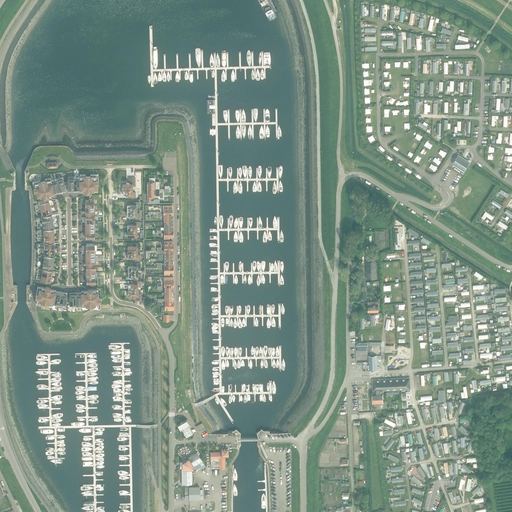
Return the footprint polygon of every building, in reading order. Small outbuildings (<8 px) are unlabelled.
[(425,13),(422,20),(429,22),(431,15),(425,13)] [(427,144),(423,149),(428,153),(432,148),(427,144)] [(464,170),(469,162),(458,155),(453,164),(464,170)] [(80,174),(80,192),(86,191),(86,192),(86,193),(90,192),(91,192),(91,191),(96,191),(96,184),(98,184),(98,174),(90,174),(90,176),(85,176),(85,174),(80,174)] [(48,196),(54,194),(50,177),(45,179),(45,181),(40,182),(40,180),(32,181),(34,191),(36,191),(38,198),(44,197),(44,198),(48,197),(49,196),(48,196)] [(60,193),(57,178),(51,180),(50,177),(54,194),(60,193)] [(57,178),(60,193),(66,191),(63,177),(57,178)] [(123,189),(132,189),(132,186),(135,186),(135,177),(132,177),(132,179),(129,179),(129,182),(126,182),(126,183),(121,183),(121,186),(123,187),(123,189)] [(149,181),(147,181),(147,189),(155,189),(159,189),(159,181),(155,181),(155,178),(149,178),(149,181)] [(132,189),(123,189),(123,195),(129,195),(129,198),(135,197),(135,192),(132,192),(132,189)] [(155,189),(147,189),(147,196),(147,202),(148,202),(148,204),(154,203),(154,201),(150,201),(150,196),(155,196),(159,196),(159,189),(155,189)] [(127,210),(136,210),(136,207),(139,207),(139,202),(133,202),(133,205),(127,205),(127,210)] [(164,214),(172,214),(172,205),(163,205),(164,214)] [(136,210),(127,210),(127,216),(133,216),(133,219),(140,218),(139,213),(136,213),(136,210)] [(168,221),(172,221),(172,214),(164,214),(164,223),(168,223),(168,221)] [(164,230),(172,230),(172,221),(168,221),(168,223),(164,223),(164,227),(157,227),(157,230),(161,230),(161,229),(164,229),(164,230)] [(127,230),(137,230),(137,227),(140,227),(140,222),(133,222),(133,225),(127,225),(127,230)] [(137,230),(127,230),(127,236),(133,235),(133,238),(140,238),(140,233),(137,233),(137,230)] [(172,230),(164,230),(164,239),(169,239),(169,236),(173,236),(172,230)] [(164,250),(173,250),(173,241),(164,241),(164,250)] [(127,252),(137,252),(137,249),(140,249),(140,243),(133,243),(133,246),(127,246),(127,252)] [(169,256),(173,256),(173,250),(164,250),(161,250),(157,250),(157,253),(161,253),(164,253),(164,258),(164,259),(169,259),(169,256)] [(137,252),(127,252),(128,257),(134,257),(134,260),(140,260),(140,254),(137,255),(137,252)] [(366,279),(377,279),(376,255),(366,255),(366,279)] [(157,266),(161,266),(164,266),(173,265),(173,256),(169,256),(169,259),(164,259),(164,260),(164,263),(161,263),(157,263),(157,266)] [(465,257),(463,263),(472,267),(473,264),(470,263),(471,261),(465,257)] [(128,271),(137,271),(137,268),(140,268),(140,263),(134,263),(134,266),(128,266),(128,271)] [(173,265),(164,266),(164,274),(169,274),(169,272),(173,272),(173,265)] [(480,266),(478,270),(485,275),(488,271),(480,266)] [(390,278),(395,272),(392,269),(387,275),(390,278)] [(137,271),(128,271),(128,277),(134,277),(134,280),(140,280),(140,274),(137,274),(137,271)] [(173,286),(173,279),(173,277),(164,277),(164,286),(173,286)] [(128,289),(138,289),(138,286),(141,286),(141,281),(134,281),(134,284),(128,284),(128,289)] [(52,307),(56,289),(50,288),(50,287),(46,286),(45,287),(37,286),(35,297),(37,297),(36,304),(42,305),(42,302),(47,303),(46,306),(52,307)] [(169,292),(173,292),(173,286),(164,286),(164,292),(163,292),(162,293),(162,294),(165,294),(165,295),(169,295),(169,292)] [(58,305),(61,291),(56,290),(56,289),(52,307),(53,304),(58,305)] [(81,290),(82,308),(87,308),(87,305),(92,305),(92,308),(100,308),(100,298),(98,298),(98,290),(92,290),(91,289),(88,289),(87,290),(81,290)] [(138,289),(128,289),(128,291),(127,293),(127,296),(132,296),(134,296),(134,300),(138,300),(138,301),(141,301),(141,292),(138,292),(138,289)] [(61,291),(58,305),(65,306),(67,292),(61,291)] [(158,302),(162,301),(165,301),(173,301),(173,292),(169,292),(169,295),(165,295),(165,299),(162,299),(158,299),(158,302)] [(165,301),(165,307),(161,307),(161,314),(163,314),(163,321),(169,321),(169,314),(173,314),(173,301),(165,301)] [(368,312),(379,312),(378,301),(367,302),(368,312)] [(402,348),(409,348),(409,340),(400,340),(400,343),(402,343),(402,348)] [(369,371),(377,370),(377,355),(369,355),(369,371)] [(436,372),(437,381),(441,380),(441,377),(444,376),(444,371),(436,372)] [(409,389),(409,384),(409,383),(409,378),(379,380),(380,381),(373,381),(373,391),(375,390),(375,393),(372,393),(373,409),(386,408),(385,402),(383,402),(383,392),(382,392),(382,390),(409,389)] [(201,420),(204,427),(210,424),(207,417),(201,420)] [(182,430),(186,437),(193,433),(188,424),(189,423),(187,419),(177,425),(180,431),(182,430)] [(210,452),(206,452),(207,468),(225,467),(225,455),(228,455),(228,449),(221,449),(221,452),(218,452),(210,452)] [(182,469),(181,469),(182,484),(192,484),(192,469),(193,469),(193,468),(194,467),(195,470),(200,467),(204,465),(202,461),(199,456),(197,452),(188,457),(188,458),(182,462),(182,469)] [(470,459),(467,462),(473,469),(476,466),(470,459)] [(426,473),(430,471),(424,462),(421,465),(426,473)] [(199,487),(185,487),(185,499),(203,499),(202,490),(199,490),(199,487)]
